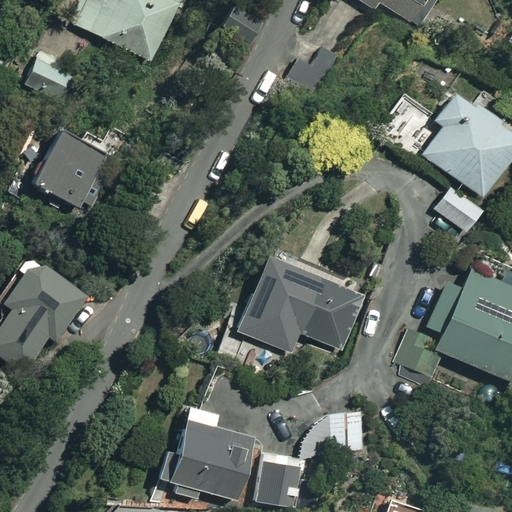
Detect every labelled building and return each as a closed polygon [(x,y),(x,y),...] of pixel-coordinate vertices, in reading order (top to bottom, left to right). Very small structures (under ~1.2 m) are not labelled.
[(152,69),(189,0),(70,0),(61,19),(152,69)] [(439,0),(354,0),(371,9),(373,3),(424,29),(439,0)] [(73,69),(32,49),(17,81),(59,100),(73,69)] [(511,129),(511,125),(444,87),(409,148),(475,194),(511,129)] [(115,157),(53,120),(18,177),(81,215),(115,157)] [(476,208),(442,185),(427,207),(460,230),(476,208)] [(511,270),(450,244),(397,367),(424,379),(437,351),(508,382),(511,373),(511,287),(509,287),(511,280),(511,270)] [(80,293),(11,247),(0,264),(0,357),(17,369),(41,333),(50,338),(80,293)] [(355,293),(258,255),(229,329),(284,350),(292,331),(334,347),(355,293)] [(185,501),(190,503),(196,487),(224,499),(250,438),(207,420),(210,412),(177,398),(145,474),(152,477),(144,496),(180,511),(185,501)] [(363,449),(363,410),(325,411),(326,449),(363,449)] [(293,464),(258,459),(252,501),(287,506),(293,464)] [(413,511),(415,503),(365,492),(360,511),(413,511)]
